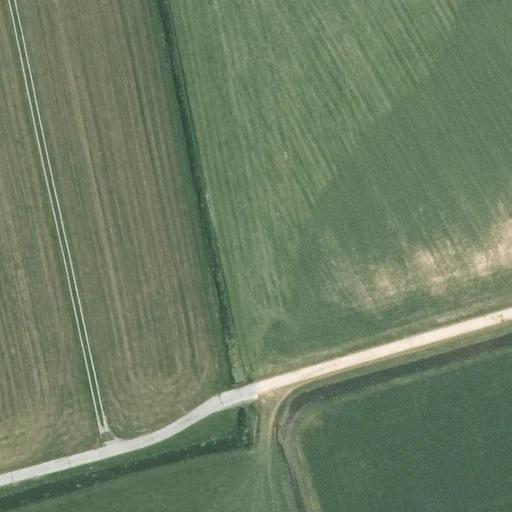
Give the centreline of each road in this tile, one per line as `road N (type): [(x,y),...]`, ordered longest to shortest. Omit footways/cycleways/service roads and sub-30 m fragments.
road 1 (unclassified): [(0,478),(155,442),(219,402),(511,319)]
road 2 (track): [(10,0),(107,452)]
